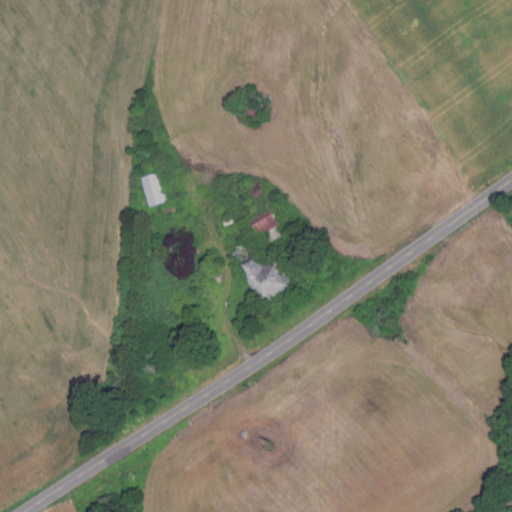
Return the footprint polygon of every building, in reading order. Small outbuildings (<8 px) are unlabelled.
[(260,119),(242,104),(252,92),(270,108),(260,119)] [(151,170),(150,162),(163,160),(164,168),(151,170)] [(150,205),(142,176),(161,171),(169,200),(150,205)] [(272,198),(261,206),(247,187),(258,178),(272,198)] [(167,213),(166,204),(178,202),(179,211),(167,213)] [(267,243),(260,230),(252,234),(246,222),(252,219),(250,215),(272,203),(287,232),(267,243)] [(269,300),(260,300),(232,250),(251,239),(266,265),(281,257),(293,279),(291,287),(269,300)]
